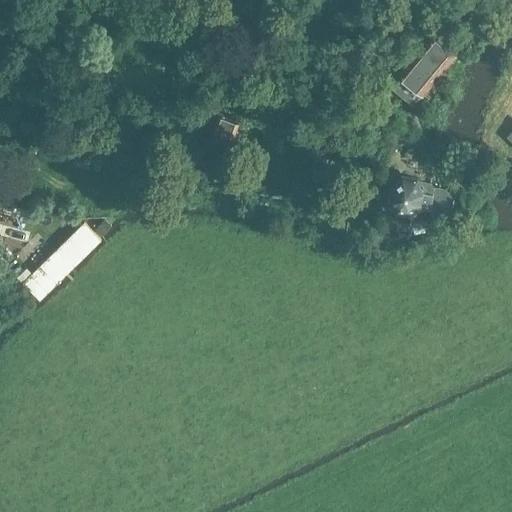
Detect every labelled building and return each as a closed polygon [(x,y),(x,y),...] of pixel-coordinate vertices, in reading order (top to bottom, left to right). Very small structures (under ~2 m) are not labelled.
[(430,35),(397,76),(424,97),(457,58),(430,35)] [(220,121),(213,142),(233,149),(240,128),(220,121)] [(225,170),(222,179),(237,185),(240,176),(225,170)] [(432,186),(424,185),(423,183),(422,182),(421,181),(420,180),(418,180),(404,178),(391,187),(390,199),(400,212),(410,214),(413,214),(412,221),(412,222),(429,224),(451,228),(456,192),(432,188),(432,186)] [(84,218),(22,277),(39,295),(101,236),(84,218)] [(104,220),(96,229),(103,235),(111,226),(104,220)] [(19,265),(12,271),(18,277),(25,270),(19,265)]
